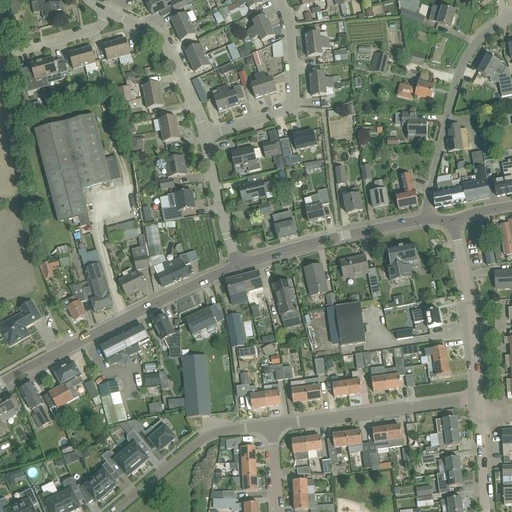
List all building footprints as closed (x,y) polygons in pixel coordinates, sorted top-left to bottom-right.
[(33,14),(40,12),(41,12),(43,19),(64,15),(62,3),(51,5),(49,0),(44,0),(31,3),(33,14)] [(148,6),(153,16),(169,8),(167,4),(172,1),(171,0),(159,0),(152,3),(148,6)] [(181,0),(171,5),(174,12),(188,7),(184,0),(181,0)] [(261,0),(244,0),(238,3),(240,7),(247,4),(250,10),(263,4),(261,0)] [(412,1),(409,0),(400,0),(401,8),(402,12),(402,17),(423,25),(425,18),(416,15),(408,12),(412,1)] [(19,2),(10,4),(12,14),(22,12),(19,2)] [(431,13),(429,21),(438,23),(441,24),(451,27),(455,12),(446,9),(443,8),(442,9),(433,6),(431,13)] [(219,11),(220,12),(223,18),(230,14),(227,8),(224,9),(220,11),(219,11)] [(214,15),(218,25),(225,22),(220,12),(214,15)] [(313,20),(311,13),(304,14),(306,22),(313,20)] [(172,20),(176,31),(192,24),(187,14),(172,20)] [(248,30),(250,35),(271,26),(266,16),(253,22),(256,27),(248,30)] [(192,24),(176,31),(181,42),(196,35),(192,24)] [(271,26),(250,35),(253,40),(260,37),(262,42),(275,36),(271,26)] [(436,48),(432,61),(431,63),(433,63),(440,65),(447,40),(440,38),(440,37),(438,37),(438,39),(438,40),(417,30),(413,38),(436,48)] [(234,40),(240,37),(237,32),(231,34),(234,40)] [(224,46),(231,42),(227,33),(220,37),(224,46)] [(306,35),(307,46),(329,44),(329,39),(321,39),(320,34),(306,35)] [(126,39),(115,42),(120,58),(131,55),(126,39)] [(282,41),(273,45),(273,58),(283,57),(282,41)] [(120,58),(115,42),(104,45),(108,61),(120,58)] [(234,44),(227,47),(234,62),(241,59),(234,44)] [(329,44),(307,46),(308,57),(323,56),(322,50),(330,49),(330,48),(329,44)] [(186,52),(190,63),(206,56),(201,45),(186,52)] [(242,58),(250,54),(247,47),(239,50),(242,58)] [(92,48),(81,51),(85,67),(96,64),(92,48)] [(335,62),(346,61),(346,62),(350,62),(349,51),(347,51),(347,50),(334,51),(335,62)] [(85,67),(81,51),(69,54),(74,70),(85,67)] [(253,54),(257,67),(263,65),(259,52),(253,54)] [(410,53),(407,63),(423,66),(425,56),(410,53)] [(371,71),(385,75),(389,57),(375,54),(371,71)] [(206,56),(190,63),(195,73),(211,67),(206,56)] [(500,64),(500,63),(487,56),(479,73),(491,79),(495,73),(501,77),(507,67),(500,64)] [(53,58),(42,61),(48,84),(63,80),(69,79),(67,72),(68,72),(64,59),(54,62),(53,58)] [(48,84),(42,61),(31,64),(32,67),(22,70),(28,93),(49,87),(48,84)] [(145,77),(157,75),(156,68),(144,70),(145,77)] [(136,79),(134,72),(127,74),(128,81),(136,79)] [(239,75),(243,88),(249,86),(245,73),(239,75)] [(264,73),(259,74),(266,96),(277,92),(272,78),(267,80),(264,73)] [(310,75),(311,86),(333,84),(333,78),(325,79),(324,73),(320,74),(310,75)] [(401,84),(398,95),(411,99),(412,95),(416,96),(431,100),(435,87),(429,85),(432,75),(422,73),(420,83),(419,83),(417,91),(415,91),(416,88),(401,84)] [(266,96),(259,74),(255,76),(257,83),(251,85),(253,89),(256,99),(266,96)] [(511,85),(511,78),(499,80),(499,83),(502,98),(511,96),(511,85)] [(143,87),(145,98),(162,95),(160,83),(143,87)] [(333,84),(311,86),(312,97),(327,96),(326,90),(334,89),(333,84)] [(110,91),(108,85),(100,87),(102,93),(110,91)] [(223,88),(230,109),(240,106),(238,101),(245,99),(242,89),(241,86),(234,88),(235,92),(230,94),(228,86),(223,88)] [(130,101),(128,87),(118,89),(121,102),(130,101)] [(230,109),(223,88),(218,90),(220,97),(215,99),(219,113),(230,109)] [(60,95),(52,97),(55,104),(63,102),(63,99),(60,95)] [(162,95),(145,98),(148,110),(164,106),(162,95)] [(408,140),(416,140),(416,137),(426,137),(426,121),(416,121),(416,114),(403,114),(403,127),(409,127),(408,140)] [(94,115),(35,130),(59,223),(89,215),(82,190),(111,182),(94,115)] [(160,120),(162,131),(178,128),(176,117),(160,120)] [(130,136),(137,132),(133,124),(126,128),(130,136)] [(449,131),(450,141),(462,140),(460,130),(459,125),(450,126),(451,131),(449,131)] [(178,128),(162,131),(164,143),(180,140),(178,128)] [(466,129),(460,130),(462,140),(463,150),(469,149),(466,129)] [(480,137),(488,136),(487,129),(479,130),(480,137)] [(314,133),(292,138),(296,151),(317,146),(314,133)] [(481,141),(485,162),(495,161),(491,139),(481,141)] [(291,156),(288,140),(280,142),(284,158),(291,156)] [(450,141),(447,142),(449,153),(463,151),(463,150),(462,140),(450,141)] [(271,143),(263,144),(266,159),(274,157),(282,155),(279,141),(271,143)] [(253,147),(231,152),(235,167),(242,166),(243,168),(244,168),(244,171),(249,170),(249,173),(261,170),(259,159),(256,160),(253,147)] [(476,176),(468,178),(468,179),(462,180),(467,203),(490,198),(481,152),(472,154),(476,176)] [(282,155),(274,157),(277,170),(285,168),(282,156),(282,155)] [(105,158),(111,182),(121,179),(115,156),(105,158)] [(159,161),(157,164),(158,168),(161,170),(167,169),(169,178),(187,175),(184,156),(159,161)] [(495,187),(497,197),(511,194),(511,160),(509,162),(509,164),(503,165),(503,167),(505,181),(494,183),(495,187)] [(362,168),(363,182),(372,181),(371,167),(362,168)] [(336,169),(338,185),(347,184),(344,168),(336,169)] [(454,190),(455,197),(453,198),(455,205),(467,203),(462,180),(468,179),(468,178),(466,169),(458,171),(459,181),(452,182),(454,190)] [(404,194),(396,196),(399,210),(419,206),(415,192),(414,192),(410,174),(401,176),(404,194)] [(249,185),(240,188),(243,202),(252,200),(252,201),(267,198),(266,195),(273,194),(270,184),(264,185),(263,182),(261,176),(247,179),(249,185)] [(160,182),(161,190),(175,188),(174,180),(160,182)] [(382,207),(388,206),(385,190),(384,190),(383,181),(375,182),(377,192),(371,193),(374,209),(375,209),(377,210),(381,210),(382,207)] [(434,193),(435,209),(455,205),(453,198),(455,197),(452,182),(437,184),(439,193),(434,193)] [(352,190),(353,197),(345,198),(348,215),(363,212),(360,195),(359,195),(358,189),(352,190)] [(306,209),(308,214),(310,223),(325,220),(321,206),(330,204),(327,190),(318,192),(319,195),(311,197),(313,207),(306,209)] [(171,209),(162,210),(164,223),(184,219),(183,210),(195,208),(193,200),(195,198),(194,194),(192,193),(192,191),(168,195),(171,209)] [(258,206),(261,217),(272,214),(270,203),(258,206)] [(290,212),(273,216),(279,240),(297,235),(294,221),(292,221),(290,212)] [(506,256),(511,254),(511,220),(508,221),(509,224),(500,225),(501,227),(499,227),(504,255),(506,254),(506,256)] [(108,229),(112,244),(139,237),(141,236),(137,221),(108,229)] [(158,225),(145,227),(150,259),(155,268),(160,279),(164,288),(189,277),(185,267),(192,264),(188,254),(180,257),(181,259),(168,265),(167,262),(160,265),(157,258),(163,257),(158,225)] [(388,267),(391,282),(412,278),(409,263),(418,261),(414,244),(388,250),(391,266),(388,267)] [(141,247),(132,249),(133,257),(148,255),(146,246),(141,247)] [(91,290),(85,291),(87,301),(89,301),(92,300),(96,313),(114,307),(98,251),(87,254),(85,248),(79,250),(81,256),(91,290)] [(485,253),(488,266),(495,264),(493,251),(485,253)] [(59,256),(62,268),(72,266),(69,253),(59,256)] [(136,274),(120,282),(128,297),(146,288),(144,283),(137,271),(150,269),(148,255),(133,257),(136,272),(136,274)] [(368,273),(369,273),(368,269),(365,256),(355,259),(355,260),(341,264),(344,273),(342,274),(343,277),(344,276),(345,278),(368,273)] [(39,265),(44,279),(44,280),(55,277),(50,262),(39,265)] [(308,281),(311,297),(328,293),(322,266),(307,269),(309,280),(308,281)] [(368,273),(374,299),(382,297),(376,271),(376,268),(368,269),(369,273),(368,273)] [(511,271),(495,272),(496,289),(511,288),(511,271)] [(259,272),(242,277),(248,297),(264,293),(259,272)] [(242,277),(227,281),(232,302),(243,299),(248,297),(242,277)] [(290,282),(274,286),(285,329),(302,325),(294,298),(298,297),(297,292),(293,293),(290,282)] [(61,304),(64,311),(68,309),(75,321),(86,315),(80,303),(87,301),(86,296),(85,291),(84,291),(82,284),(70,288),(74,297),(61,304)] [(326,295),(328,307),(336,306),(334,294),(326,295)] [(404,296),(394,298),(395,303),(384,305),(385,310),(405,306),(404,296)] [(0,327),(3,329),(7,336),(5,338),(10,347),(30,336),(25,328),(42,318),(33,302),(20,310),(23,314),(0,326),(0,327)] [(337,307),(342,346),(367,343),(361,304),(337,307)] [(258,306),(252,308),(255,319),(261,317),(258,306)] [(414,323),(427,321),(428,328),(441,326),(438,310),(432,311),(432,308),(412,312),(414,323)] [(186,320),(193,335),(216,325),(209,309),(186,320)] [(239,315),(227,318),(232,348),(245,346),(239,315)] [(156,321),(153,322),(163,342),(166,341),(170,350),(181,350),(180,332),(175,334),(166,316),(163,317),(163,316),(155,319),(156,321)] [(141,351),(138,345),(149,339),(142,325),(101,347),(111,366),(141,351)] [(412,330),(396,332),(397,340),(413,338),(412,330)] [(263,349),(267,357),(277,352),(272,344),(263,349)] [(403,348),(404,356),(420,354),(419,346),(403,348)] [(255,348),(239,350),(240,358),(256,356),(255,348)] [(428,357),(429,364),(448,361),(446,348),(432,350),(425,352),(426,357),(428,357)] [(356,355),(358,369),(365,368),(363,354),(356,355)] [(182,359),(183,370),(186,400),(186,408),(187,418),(211,416),(205,356),(182,359)] [(279,356),(271,357),(272,365),(280,364),(279,356)] [(324,359),(316,360),(318,376),(326,375),(324,359)] [(396,368),(385,370),(388,391),(399,389),(398,377),(405,376),(403,359),(395,360),(396,368)] [(335,368),(332,361),(325,364),(328,371),(335,368)] [(429,364),(427,365),(429,372),(429,378),(450,375),(448,361),(429,364)] [(74,362),(55,373),(62,387),(49,394),(56,406),(58,409),(79,397),(74,388),(83,383),(80,377),(82,376),(74,362)] [(292,366),(282,368),(284,380),(293,378),(292,366)] [(388,391),(385,370),(384,367),(371,369),(372,379),(374,393),(388,391)] [(408,369),(409,375),(417,374),(416,367),(408,369)] [(282,368),(276,369),(277,381),(284,380),(282,368)] [(353,382),(347,383),(348,396),(362,394),(359,372),(352,373),(353,382)] [(241,374),(243,386),(249,385),(247,373),(241,374)] [(408,376),(406,376),(408,388),(415,387),(414,375),(408,376)] [(338,377),(332,377),(335,398),(348,396),(347,383),(339,384),(338,377)] [(319,379),(305,381),(308,402),(323,400),(321,386),(320,386),(319,379)] [(305,381),(291,383),(294,404),(308,402),(305,381)] [(84,385),(92,400),(99,396),(91,382),(84,385)] [(117,382),(98,387),(109,425),(127,420),(123,404),(113,407),(110,396),(120,393),(117,382)] [(33,383),(21,390),(28,404),(30,403),(37,415),(33,417),(40,428),(50,422),(41,406),(44,405),(33,383)] [(265,394),(267,408),(282,406),(280,392),(279,392),(278,385),(273,386),(274,393),(265,394)] [(257,386),(249,387),(251,396),(253,410),(267,408),(265,394),(258,395),(257,386)] [(49,394),(44,397),(55,418),(61,415),(58,409),(56,406),(50,395),(49,394)] [(0,401),(0,433),(7,430),(1,420),(15,413),(13,408),(17,405),(12,395),(0,401)] [(186,400),(169,401),(170,409),(186,408),(186,400)] [(161,403),(149,406),(151,414),(163,412),(161,403)] [(444,426),(445,433),(459,432),(457,418),(443,420),(436,421),(437,427),(444,426)] [(136,421),(127,423),(131,427),(136,433),(136,434),(142,429),(136,421)] [(127,423),(119,425),(128,435),(133,431),(132,430),(127,424),(127,423)] [(407,425),(409,438),(416,437),(414,424),(407,425)] [(400,426),(387,428),(390,449),(397,448),(403,447),(402,440),(400,426)] [(143,431),(137,435),(143,442),(151,452),(157,448),(160,452),(176,439),(166,427),(157,434),(152,428),(146,434),(143,431)] [(390,449),(387,428),(373,430),(374,444),(375,444),(376,451),(382,450),(390,449)] [(511,430),(502,431),(503,457),(510,456),(510,452),(511,452),(511,430)] [(131,444),(123,450),(139,470),(146,464),(145,463),(148,460),(137,447),(143,442),(137,435),(133,431),(128,435),(127,440),(131,444)] [(361,431),(347,433),(349,447),(350,454),(363,452),(362,446),(363,446),(361,431)] [(445,433),(438,434),(440,448),(447,447),(460,445),(459,432),(445,433)] [(335,448),(329,448),(330,460),(332,475),(333,476),(346,475),(344,466),(337,467),(336,464),(339,464),(338,456),(342,455),(341,448),(349,447),(347,433),(333,435),(335,448)] [(321,437),(306,439),(308,452),(316,451),(317,459),(323,458),(322,450),(323,450),(321,437)] [(242,439),(227,441),(227,450),(235,450),(235,455),(242,455),(242,463),(256,462),(255,448),(244,448),(242,439)] [(308,452),(306,439),(292,441),(294,454),(295,461),(309,459),(308,452)] [(437,447),(426,448),(427,456),(435,455),(439,454),(437,447)] [(410,449),(403,450),(405,467),(412,465),(410,449)] [(88,450),(82,453),(84,459),(91,456),(88,450)] [(102,457),(112,468),(117,464),(128,477),(132,474),(133,475),(139,470),(123,450),(116,457),(113,453),(108,452),(105,454),(103,456),(102,457)] [(378,453),(370,455),(372,468),(373,471),(380,470),(378,453)] [(69,455),(64,457),(67,465),(72,463),(69,455)] [(372,468),(370,455),(363,456),(365,469),(372,468)] [(436,463),(435,455),(427,456),(421,457),(422,464),(422,465),(436,463)] [(421,457),(413,459),(414,465),(422,464),(421,457)] [(447,466),(448,473),(461,471),(459,458),(445,460),(439,461),(439,467),(447,466)] [(330,460),(323,461),(326,476),(327,476),(331,475),(332,475),(330,460)] [(242,463),(243,477),(257,477),(256,462),(242,463)] [(115,473),(107,463),(102,468),(103,470),(93,478),(108,496),(114,491),(113,490),(118,486),(110,477),(115,473)] [(511,465),(502,466),(503,477),(511,476),(511,465)] [(24,477),(22,470),(14,473),(16,479),(24,477)] [(463,485),(461,471),(448,473),(448,474),(438,475),(441,495),(450,494),(449,487),(463,485)] [(511,476),(503,477),(503,484),(504,484),(504,506),(511,505),(511,476)] [(257,477),(243,477),(244,486),(237,486),(237,492),(244,492),(258,491),(257,477)] [(65,489),(58,493),(67,511),(73,511),(81,508),(74,494),(79,491),(78,488),(73,478),(64,482),(63,485),(65,489)] [(103,501),(108,496),(93,478),(85,485),(83,483),(78,488),(79,491),(86,506),(94,500),(97,504),(102,500),(103,501)] [(293,481),(294,496),(308,495),(307,487),(315,486),(315,481),(307,481),(293,481)] [(417,489),(418,496),(432,494),(431,487),(417,489)] [(23,501),(17,504),(20,511),(34,511),(32,507),(38,504),(31,489),(20,495),(23,501)] [(67,511),(58,493),(54,495),(48,492),(38,497),(44,510),(50,507),(52,511),(67,511)] [(308,495),(294,496),(295,511),(309,510),(309,509),(310,509),(316,508),(316,507),(315,495),(308,495)] [(417,499),(418,508),(433,505),(432,497),(417,499)] [(447,500),(441,501),(442,507),(443,507),(443,511),(460,511),(463,511),(461,498),(447,500)] [(20,511),(17,504),(11,507),(8,501),(4,499),(0,501),(0,511),(20,511)] [(223,499),(221,511),(229,511),(228,506),(236,505),(235,499),(224,499),(223,499)] [(245,510),(245,511),(258,511),(258,503),(245,504),(245,505),(237,505),(238,511),(245,510)]
